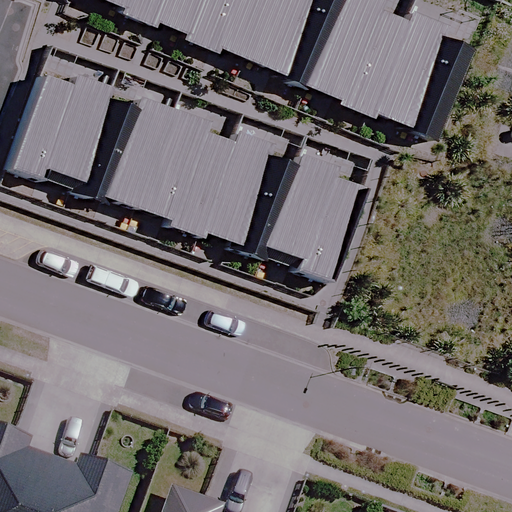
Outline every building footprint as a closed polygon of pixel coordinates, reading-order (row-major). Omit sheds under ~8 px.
[(88,0),(91,1),(91,0),(115,0),(129,6),(125,15),(161,30),(164,23),(191,34),(188,41),(221,55),(224,48),(348,99),(346,106),(412,133),(455,28),(419,13),(416,22),(387,11),(391,1),(387,0),(88,0)] [(337,277),(369,191),(337,180),(341,170),(308,158),(305,167),(273,156),(277,147),(245,135),(241,144),(212,133),(215,125),(154,102),(151,111),(113,97),(116,88),(82,76),(79,84),(52,75),(16,172),(48,183),(53,172),(177,217),(173,226),(207,239),(211,230),(246,243),(243,252),(269,262),(272,253),(300,263),(337,277)] [(32,440),(0,428),(0,511),(34,511),(52,460),(28,452),(32,440)] [(77,469),(52,460),(34,511),(118,511),(130,477),(80,460),(77,469)] [(222,511),(223,510),(172,492),(165,511),(222,511)]
